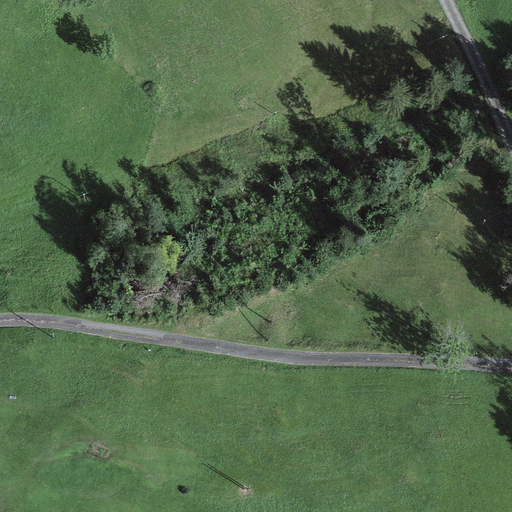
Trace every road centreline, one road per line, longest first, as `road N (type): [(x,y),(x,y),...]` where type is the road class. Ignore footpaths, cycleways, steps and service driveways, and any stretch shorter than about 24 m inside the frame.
road 1 (track): [(0,319),(288,356),(511,366)]
road 2 (track): [(511,145),(446,0)]
